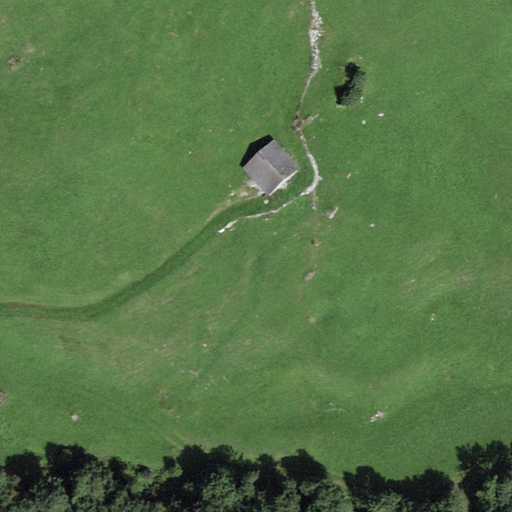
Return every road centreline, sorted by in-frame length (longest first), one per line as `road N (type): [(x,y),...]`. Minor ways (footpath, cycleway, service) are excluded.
road 1 (track): [(511,466),(421,488),(220,462),(58,382),(0,376)]
road 2 (track): [(0,306),(110,307),(227,212),(277,204),(305,172)]
